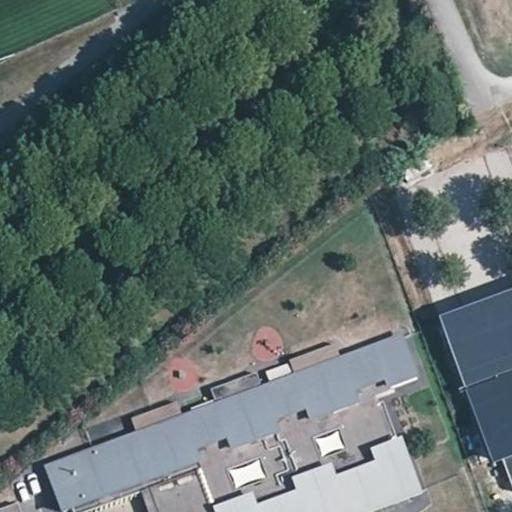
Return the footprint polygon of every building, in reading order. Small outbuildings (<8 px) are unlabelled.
[(511,287),(441,312),(492,459),(501,456),(511,452),(511,287)] [(416,376),(401,335),(340,358),(294,375),(261,387),(215,404),(181,416),(136,433),(47,466),(63,510),(71,507),(73,511),(82,511),(159,484),(169,511),(214,511),(216,511),(359,511),(418,491),(400,443),(392,445),(390,438),(395,436),(382,400),(377,403),(374,392),(416,376)] [(335,344),(289,361),(294,375),(340,358),(335,344)] [(256,373),(210,390),(215,404),(261,387),(256,373)] [(176,402),(130,419),(136,433),(181,416),(176,402)] [(511,452),(501,456),(511,486),(511,452)]
